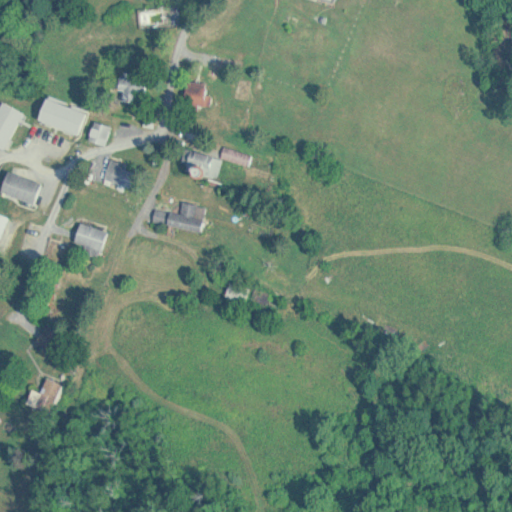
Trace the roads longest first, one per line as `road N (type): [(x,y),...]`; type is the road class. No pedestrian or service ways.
road 1 (residential): [(165,137),(82,166),(56,214),(19,322)]
road 2 (residential): [(220,0),(185,41),(165,137),(212,144)]
